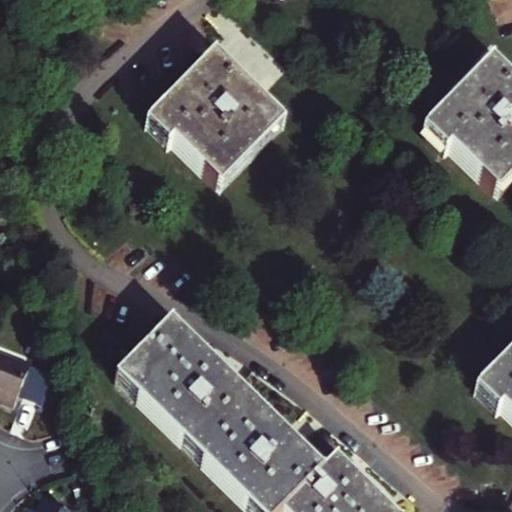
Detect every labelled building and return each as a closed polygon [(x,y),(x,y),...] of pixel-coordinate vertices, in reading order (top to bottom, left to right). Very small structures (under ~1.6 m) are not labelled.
[(214,192),(278,125),(240,89),(209,60),(146,128),(214,192)] [(426,135),(493,198),(511,178),(511,90),(488,68),(426,135)] [(400,511),(366,479),(346,460),(333,474),(291,435),(210,358),(181,331),(126,390),(254,511),(400,511)] [(511,354),(475,394),(511,429),(511,354)] [(0,408),(0,409),(8,412),(16,415),(20,405),(41,413),(41,411),(59,402),(51,380),(0,360),(0,408)]
